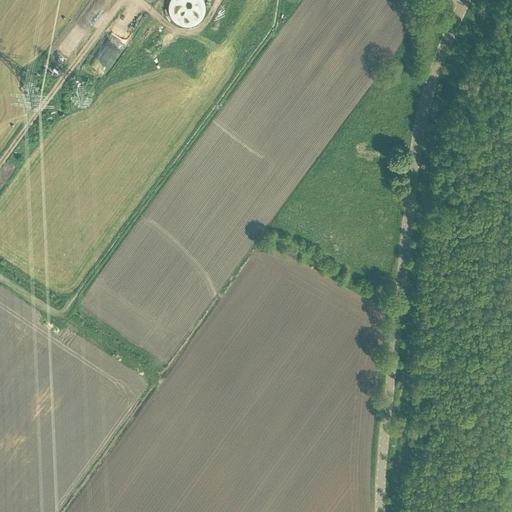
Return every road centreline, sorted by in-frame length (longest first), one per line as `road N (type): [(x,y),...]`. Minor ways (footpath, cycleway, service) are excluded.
road 1 (tertiary): [(380,511),(417,137),(463,0)]
road 2 (track): [(163,391),(0,277)]
road 3 (track): [(99,29),(0,164)]
